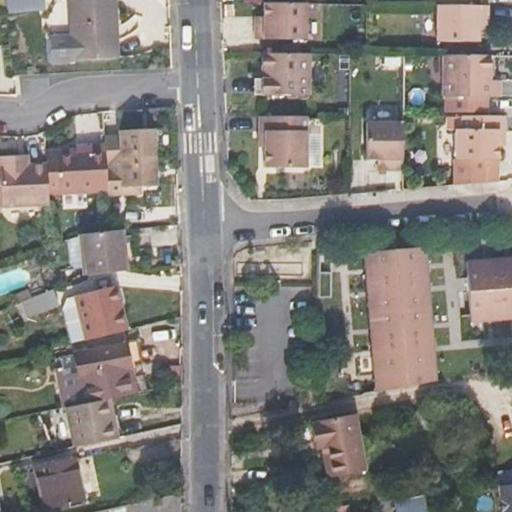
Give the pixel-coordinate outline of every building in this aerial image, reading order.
[(6,0),(8,11),(46,7),(44,0),(6,0)] [(51,39),(52,62),(118,59),(115,0),(72,0),(74,38),(51,39)] [(305,38),(305,2),(263,1),(262,15),(262,23),(253,23),(253,38),(305,38)] [(487,19),(488,4),(437,4),(437,40),(477,40),(477,27),(477,19),(487,19)] [(477,27),(487,27),(487,19),(477,19),(477,27)] [(308,94),(308,52),(263,52),(263,78),(255,78),(255,94),(308,94)] [(490,79),(490,53),(445,53),(444,95),(499,95),(499,80),(490,79)] [(454,158),(497,158),(497,143),(497,130),(503,130),(504,114),(460,114),(460,128),(455,128),(454,158)] [(266,166),(307,167),(308,116),(261,116),(261,131),(266,131),(266,166)] [(367,159),(379,160),(379,170),(403,170),(403,123),(368,122),(367,159)] [(106,137),(107,144),(108,191),(108,195),(140,193),(140,187),(157,186),(154,129),(120,131),(121,136),(106,137)] [(87,145),(87,151),(76,151),(55,152),(57,192),(108,191),(107,144),(87,145)] [(0,156),(0,205),(8,206),(18,205),(49,201),(47,162),(29,163),(28,155),(15,156),(0,156)] [(89,274),(122,270),(118,230),(109,231),(84,234),(70,238),(73,262),(76,265),(89,265),(89,274)] [(446,380),(435,245),(374,250),(386,391),(446,380)] [(511,256),(476,260),(481,321),(511,317),(511,256)] [(319,291),(332,291),(332,266),(319,265),(319,291)] [(71,298),(64,309),(72,343),(127,330),(116,286),(71,298)] [(27,315),(59,303),(53,288),(29,297),(21,300),(27,315)] [(21,300),(29,297),(26,289),(9,295),(12,303),(21,300)] [(140,361),(137,342),(123,346),(127,363),(140,361)] [(130,376),(127,363),(123,346),(71,355),(74,372),(60,375),(59,367),(51,369),(59,408),(80,404),(107,399),(146,391),(143,374),(130,376)] [(182,370),(169,373),(169,387),(182,385),(182,370)] [(74,447),(115,438),(107,399),(80,404),(66,406),(74,447)] [(429,432),(425,413),(405,417),(409,435),(429,432)] [(312,442),(322,441),(323,448),(328,478),(363,471),(353,415),(308,423),(312,442)] [(312,442),(313,449),(323,448),(322,441),(312,442)] [(46,506),(81,499),(73,461),(38,468),(46,506)] [(511,467),(500,468),(500,479),(511,478),(511,467)] [(511,486),(498,488),(501,508),(511,507),(511,486)] [(443,511),(442,506),(425,510),(421,496),(397,502),(399,511),(443,511)]
